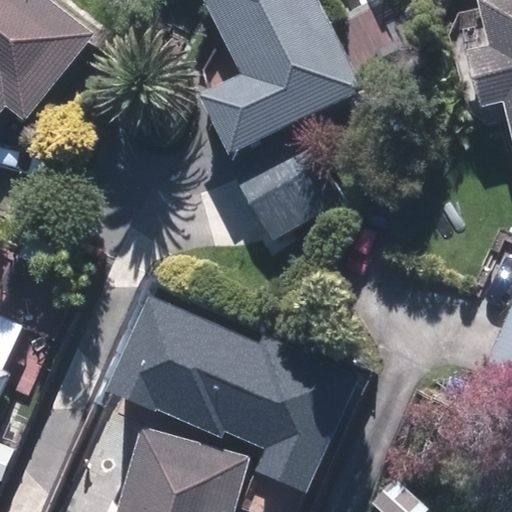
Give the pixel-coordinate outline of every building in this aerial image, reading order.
[(0,0),(0,136),(14,116),(34,130),(102,35),(52,0),(0,0)] [(206,105),(276,240),(347,203),(308,128),(370,97),(320,0),(206,0),(249,83),(206,105)] [(511,117),(511,0),(485,7),(496,52),(460,60),(474,120),(510,111),(511,117)] [(511,324),(481,408),(511,419),(511,324)] [(0,409),(15,370),(0,364),(0,409)] [(170,440),(156,436),(135,510),(117,505),(115,511),(241,511),(255,464),(245,461),(252,437),(177,416),(170,440)] [(437,511),(406,477),(375,504),(382,511),(437,511)] [(93,511),(61,503),(58,511),(93,511)]
